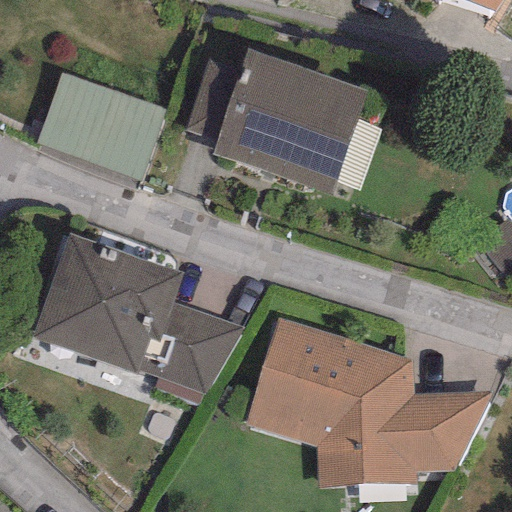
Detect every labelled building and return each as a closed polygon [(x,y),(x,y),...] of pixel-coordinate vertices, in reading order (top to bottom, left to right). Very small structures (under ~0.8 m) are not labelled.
[(499,0),(451,0),(491,13),(499,0)] [(364,90),(245,51),(238,68),(215,139),(214,142),(209,155),(329,195),(364,90)] [(183,132),(214,142),(215,139),(238,68),(207,58),(183,132)] [(165,109),(57,74),(33,145),(142,180),(165,109)] [(171,304),(181,275),(65,235),(29,338),(135,375),(136,371),(147,340),(157,344),(171,304)] [(243,329),(171,304),(157,344),(147,340),(136,371),(157,378),(152,388),(197,405),(200,397),(243,329)] [(409,361),(274,319),(242,425),(314,448),(316,489),(412,485),(412,473),(410,395),(409,361)] [(488,394),(410,395),(412,473),(451,472),(488,394)]
